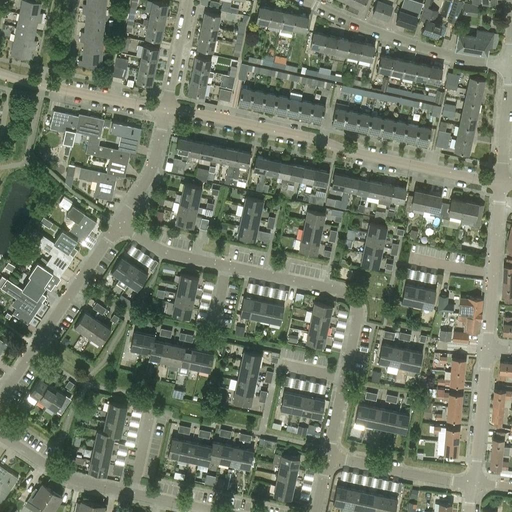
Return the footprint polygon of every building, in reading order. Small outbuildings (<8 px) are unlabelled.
[(21,0),(19,13),(41,18),(42,13),(38,12),(40,3),(25,0),(21,0)] [(83,8),(105,10),(105,0),(86,0),(86,4),(83,4),(83,8)] [(229,12),(230,7),(231,2),(223,0),(222,5),(221,10),(229,12)] [(365,0),(351,0),(350,3),(362,8),(365,0)] [(377,0),(378,0),(373,13),(387,18),(392,5),(382,1),(382,0),(377,0)] [(403,0),(400,11),(399,10),(395,21),(412,27),(416,16),(409,13),(413,1),(410,0),(403,0)] [(150,13),(165,16),(168,4),(153,1),(150,13)] [(454,2),(448,21),(456,24),(462,4),(454,2)] [(269,24),(272,9),(260,6),(256,21),(269,24)] [(424,6),(419,20),(425,22),(423,29),(439,34),(443,36),(446,27),(441,25),(441,24),(435,22),(438,10),(431,8),(424,6)] [(105,10),(83,8),(82,14),(86,14),(85,23),(104,24),(105,10)] [(130,9),(127,21),(133,22),(136,10),(130,9)] [(272,9),(269,24),(281,26),(284,11),(272,9)] [(284,11),(281,26),(279,34),(291,37),(293,29),(296,14),(284,11)] [(202,24),(218,27),(220,15),(204,12),(202,24)] [(19,13),(16,27),(34,31),(36,22),(40,23),(41,18),(19,13)] [(165,16),(150,13),(149,20),(144,19),(143,24),(148,25),(163,28),(165,16)] [(296,14),(293,29),(305,31),(308,16),(296,14)] [(240,21),(237,32),(244,34),(246,22),(249,16),(244,15),(242,21),(240,21)] [(104,24),(85,23),(84,32),(81,32),(80,37),(103,38),(104,24)] [(202,24),(199,36),(215,39),(218,27),(202,24)] [(163,28),(148,25),(145,38),(160,41),(163,28)] [(16,27),(13,41),(35,46),(36,41),(32,40),(34,31),(16,27)] [(458,33),(455,49),(487,55),(488,47),(491,48),(494,33),(477,30),(476,36),(458,33)] [(323,45),(325,34),(313,31),(310,47),(322,50),(323,45)] [(244,34),(237,32),(235,44),(242,45),(244,34)] [(323,45),(322,50),(334,53),(337,37),(325,34),(323,45)] [(215,39),(199,36),(197,48),(212,51),(215,39)] [(103,38),(80,37),(80,42),(83,42),(83,51),(102,53),(103,38)] [(128,52),(130,38),(125,37),(124,40),(123,40),(121,51),(128,52)] [(349,39),(337,37),(334,53),(346,55),(349,39)] [(349,39),(346,55),(358,58),(361,42),(349,39)] [(35,46),(13,41),(10,55),(28,59),(30,49),(34,50),(35,46)] [(361,42),(358,58),(371,61),(374,44),(361,42)] [(242,45),(235,44),(233,55),(239,57),(242,45)] [(141,57),(156,60),(159,49),(143,46),(141,57)] [(102,53),(83,51),(82,60),(78,60),(78,65),(100,67),(102,53)] [(260,64),(262,54),(260,54),(260,55),(258,55),(257,59),(249,57),(248,61),(260,64)] [(262,54),(260,64),(272,67),(274,57),(262,54)] [(390,72),(393,57),(380,54),(377,69),(390,72)] [(274,57),(272,67),(284,69),(287,57),(275,55),(274,57)] [(193,68),(208,71),(211,59),(195,56),(193,68)] [(119,78),(123,59),(116,57),(113,77),(119,78)] [(141,57),(138,69),(154,72),(156,60),(141,57)] [(287,57),(284,69),(296,72),(297,67),(286,64),(287,57)] [(405,60),(393,57),(390,72),(402,75),(405,60)] [(128,60),(123,59),(119,78),(124,79),(125,79),(128,60)] [(417,62),(405,60),(402,75),(414,78),(417,62)] [(417,62),(414,78),(426,80),(429,65),(417,62)] [(253,72),(254,66),(241,63),(238,79),(245,80),(247,71),(253,72)] [(235,77),(237,66),(231,65),(229,75),(235,77)] [(442,68),(429,65),(426,80),(439,83),(442,68)] [(254,66),(253,72),(265,75),(266,69),(254,66)] [(316,76),(317,71),(306,69),(306,68),(302,67),(301,73),(316,76)] [(193,68),(190,80),(206,83),(207,77),(213,78),(214,72),(208,71),(193,68)] [(154,72),(138,69),(136,82),(151,85),(154,72)] [(279,72),(266,69),(265,75),(278,77),(279,72)] [(292,74),(279,72),(278,77),(291,80),(292,74)] [(448,72),(446,82),(457,85),(460,75),(448,72)] [(292,74),(291,80),(303,83),(305,77),(292,74)] [(470,76),(467,89),(482,92),(485,80),(470,76)] [(232,89),(235,78),(229,77),(226,87),(232,89)] [(317,80),(305,77),(303,83),(309,84),(308,87),(315,88),(316,86),(317,80)] [(354,79),(353,84),(370,88),(371,83),(354,79)] [(206,83),(190,80),(187,92),(203,96),(206,83)] [(331,83),(317,80),(316,86),(329,89),(331,83)] [(353,93),(354,88),(342,85),(340,91),(353,93)] [(249,106),(253,90),(240,88),(237,103),(249,106)] [(354,88),(353,93),(365,96),(367,90),(354,88)] [(467,89),(465,101),(479,105),(482,92),(467,89)] [(232,91),(226,90),(224,100),(230,102),(232,91)] [(253,90),(249,106),(261,108),(265,93),(253,90)] [(379,93),(367,90),(365,96),(378,99),(379,93)] [(433,96),(423,94),(422,99),(442,103),(445,91),(437,90),(436,94),(433,93),(433,96)] [(277,95),(265,93),(261,108),(273,111),(277,95)] [(379,93),(378,99),(390,101),(391,95),(379,93)] [(277,95),(273,111),(285,113),(289,98),(277,95)] [(391,95),(390,101),(402,104),(404,98),(391,95)] [(301,100),(289,98),(285,113),(297,116),(301,100)] [(416,101),(404,98),(402,104),(415,107),(416,101)] [(301,100),(297,116),(310,119),(313,103),(301,100)] [(428,103),(416,101),(415,107),(427,109),(428,103)] [(479,105),(465,101),(462,113),(476,117),(479,105)] [(313,103),(310,119),(322,121),(325,105),(313,103)] [(441,106),(428,103),(427,109),(432,110),(431,115),(439,117),(441,106)] [(444,103),(443,109),(455,112),(456,105),(444,103)] [(343,126),(347,110),(335,108),(331,123),(343,126)] [(455,112),(443,109),(441,115),(453,118),(455,112)] [(75,131),(78,116),(53,110),(49,128),(64,131),(62,142),(72,144),(75,131)] [(347,110),(343,126),(355,128),(359,113),(347,110)] [(371,115),(367,131),(379,133),(383,118),(376,116),(377,112),(372,111),(371,115)] [(78,116),(75,131),(89,134),(85,152),(96,154),(98,145),(104,119),(79,113),(78,116)] [(359,113),(355,128),(367,131),(371,115),(359,113)] [(462,113),(459,126),(474,129),(476,117),(462,113)] [(395,120),(383,118),(379,133),(392,136),(395,120)] [(395,120),(392,136),(404,139),(407,123),(395,120)] [(118,149),(129,152),(135,153),(141,128),(126,125),(126,124),(112,121),(110,132),(121,134),(118,149)] [(407,123),(404,139),(416,141),(419,126),(407,123)] [(419,126),(416,141),(428,144),(431,128),(419,126)] [(459,126),(457,138),(471,141),(474,129),(459,126)] [(444,132),(439,131),(435,146),(447,149),(451,133),(444,132)] [(183,153),(181,160),(174,158),(171,172),(183,174),(186,161),(191,140),(178,137),(175,151),(183,153)] [(471,141),(457,138),(454,150),(468,153),(471,141)] [(191,140),(186,161),(191,162),(193,155),(199,157),(203,143),(191,140)] [(203,143),(199,157),(211,159),(214,145),(203,143)] [(118,149),(98,145),(96,154),(109,157),(106,172),(116,175),(124,177),(129,152),(118,149)] [(214,145),(211,159),(223,162),(226,148),(214,145)] [(238,150),(226,148),(223,162),(228,163),(224,183),(230,184),(238,150)] [(250,153),(238,150),(230,184),(245,187),(246,182),(237,181),(239,170),(238,170),(239,165),(247,167),(250,153)] [(265,173),(268,159),(256,156),(253,170),(261,172),(259,183),(257,182),(256,190),(261,191),(263,183),(263,184),(265,173)] [(280,161),(268,159),(265,173),(277,175),(280,161)] [(280,161),(277,175),(283,177),(279,197),(284,198),(286,189),(287,189),(289,178),(292,164),(280,161)] [(106,172),(81,166),(69,164),(66,174),(78,177),(96,181),(93,196),(111,200),(116,175),(106,172)] [(303,166),(292,164),(289,178),(300,180),(303,166)] [(303,166),(300,180),(312,183),(315,169),(303,166)] [(315,169),(312,183),(324,185),(327,171),(315,169)] [(207,176),(206,182),(212,183),(215,173),(208,172),(207,176)] [(206,182),(207,176),(196,173),(195,179),(206,182)] [(343,189),(346,176),(334,173),(331,187),(343,189)] [(341,200),(339,208),(345,209),(349,194),(348,194),(348,191),(355,192),(358,178),(346,176),(343,189),(341,200)] [(358,178),(355,192),(362,194),(361,198),(366,199),(370,181),(358,178)] [(366,199),(366,200),(368,200),(371,201),(377,203),(379,197),(382,183),(370,181),(366,199)] [(181,193),(199,197),(201,186),(184,183),(181,193)] [(270,185),(263,184),(263,183),(261,191),(268,192),(270,185)] [(379,197),(377,203),(389,205),(393,186),(382,183),(379,197)] [(393,186),(389,205),(391,200),(402,202),(405,188),(393,186)] [(292,190),(287,189),(286,189),(284,198),(289,200),(290,197),(291,197),(292,190)] [(424,209),(427,193),(414,190),(413,196),(407,195),(404,210),(412,212),(413,207),(424,209)] [(199,197),(181,193),(179,203),(197,206),(199,197)] [(440,196),(427,193),(424,209),(434,212),(433,216),(441,218),(444,203),(439,202),(440,196)] [(310,194),(308,201),(308,202),(323,205),(324,197),(310,194)] [(71,204),(72,201),(64,196),(59,204),(68,210),(65,214),(67,215),(66,216),(66,218),(65,219),(65,220),(65,221),(66,222),(66,223),(66,224),(67,226),(68,226),(69,227),(66,232),(76,240),(81,243),(95,222),(83,213),(84,212),(72,205),(71,204)] [(245,196),(243,206),(261,210),(263,200),(245,196)] [(444,203),(441,218),(449,220),(460,222),(461,217),(464,201),(451,198),(450,204),(444,203)] [(461,217),(460,222),(470,224),(478,226),(481,211),(476,210),(477,204),(464,201),(461,217)] [(174,210),(174,212),(177,213),(195,216),(196,211),(201,212),(202,212),(202,208),(197,206),(179,203),(177,211),(174,210)] [(261,210),(243,206),(240,216),(258,220),(261,210)] [(306,209),(304,219),(322,223),(324,213),(306,209)] [(385,220),(388,210),(385,210),(385,213),(376,211),(374,218),(385,220)] [(394,212),(388,210),(385,220),(386,220),(386,218),(392,219),(394,212)] [(177,213),(174,212),(173,214),(177,215),(175,223),(193,227),(195,216),(177,213)] [(240,216),(238,226),(256,230),(258,220),(240,216)] [(41,224),(54,229),(57,222),(44,217),(41,224)] [(206,230),(209,220),(202,218),(199,229),(206,230)] [(322,223),(304,219),(302,229),(320,233),(322,223)] [(367,233),(385,236),(387,226),(369,223),(367,233)] [(256,230),(238,226),(236,236),(254,240),(254,239),(263,241),(263,242),(268,243),(270,233),(256,230)] [(320,233),(302,229),(300,239),(318,243),(320,233)] [(337,231),(332,229),(330,229),(328,241),(335,242),(337,231)] [(76,240),(66,232),(62,230),(53,242),(73,255),(77,249),(72,246),(76,240)] [(385,236),(367,233),(365,243),(383,247),(385,236)] [(73,255),(53,242),(42,235),(36,244),(52,254),(44,266),(52,272),(58,277),(73,255)] [(318,243),(300,239),(298,250),(316,253),(318,243)] [(383,247),(365,243),(362,253),(380,257),(383,247)] [(136,258),(141,250),(137,248),(132,256),(136,258)] [(144,264),(149,256),(146,253),(141,261),(144,264)] [(380,257),(362,253),(360,263),(378,267),(380,257)] [(119,278),(130,263),(121,257),(111,272),(119,278)] [(153,269),(158,262),(154,259),(149,267),(153,269)] [(511,259),(506,259),(506,266),(503,266),(502,280),(511,281),(511,259)] [(289,274),(322,281),(325,269),(292,261),(289,274)] [(52,272),(44,266),(37,262),(29,275),(30,277),(31,276),(45,286),(51,290),(55,283),(47,279),(52,272)] [(393,264),(388,262),(386,262),(385,268),(384,272),(391,273),(393,264)] [(130,263),(119,278),(128,283),(138,268),(130,263)] [(138,268),(128,283),(136,289),(146,274),(138,268)] [(180,273),(178,283),(195,287),(198,277),(180,273)] [(31,276),(30,277),(22,289),(41,302),(46,296),(41,292),(45,286),(31,276)] [(22,289),(11,282),(4,277),(0,282),(0,287),(5,291),(20,301),(12,314),(27,324),(41,302),(22,289)] [(511,281),(502,280),(501,296),(504,296),(504,302),(511,303),(511,296),(511,294),(511,281)] [(195,287),(178,283),(176,293),(193,297),(195,287)] [(411,304),(415,286),(405,284),(401,301),(411,304)] [(415,286),(411,304),(421,306),(425,288),(415,286)] [(156,288),(154,298),(163,300),(166,289),(156,288)] [(435,290),(425,288),(421,306),(431,308),(435,290)] [(176,293),(173,304),(191,307),(193,297),(176,293)] [(244,296),(239,314),(249,316),(253,298),(244,296)] [(448,297),(439,296),(437,311),(450,312),(451,304),(447,303),(448,297)] [(253,298),(249,316),(260,319),(263,301),(253,298)] [(459,307),(458,313),(480,315),(482,299),(467,298),(466,307),(459,307)] [(274,303),(263,301),(260,319),(270,321),(274,303)] [(312,312),(330,316),(332,305),(314,301),(312,312)] [(101,305),(96,302),(93,308),(97,311),(101,305)] [(173,304),(168,303),(167,311),(172,312),(171,314),(189,318),(191,307),(173,304)] [(274,303),(270,321),(280,323),(284,305),(274,303)] [(101,305),(97,311),(102,314),(106,309),(101,305)] [(83,332),(93,317),(84,311),(74,326),(83,332)] [(312,312),(309,322),(327,326),(330,316),(312,312)] [(480,315),(458,313),(458,320),(465,321),(464,331),(479,332),(480,315)] [(119,318),(114,314),(110,320),(115,323),(119,318)] [(511,334),(511,323),(510,324),(511,317),(503,316),(502,334),(511,334)] [(102,323),(93,317),(83,332),(91,338),(102,323)] [(327,326),(309,322),(307,332),(325,336),(327,326)] [(102,323),(91,338),(100,344),(110,329),(102,323)] [(238,324),(235,332),(244,335),(246,327),(238,324)] [(451,341),(452,331),(440,330),(439,340),(451,341)] [(133,331),(130,347),(128,346),(126,354),(130,354),(131,349),(140,351),(144,333),(133,331)] [(384,331),(384,336),(383,337),(394,339),(395,333),(384,331)] [(453,331),(452,342),(468,343),(469,333),(453,331)] [(325,336),(307,332),(305,342),(323,346),(325,336)] [(144,333),(140,351),(149,353),(153,340),(154,335),(144,333)] [(185,334),(184,340),(192,342),(193,335),(185,334)] [(153,340),(149,353),(148,358),(160,360),(164,342),(153,340)] [(174,344),(164,342),(160,360),(170,362),(174,344)] [(182,346),(174,344),(170,362),(178,364),(182,346)] [(388,364),(392,346),(382,344),(378,361),(388,364)] [(192,348),(182,346),(178,364),(188,366),(192,348)] [(402,348),(392,346),(388,364),(398,366),(402,348)] [(192,348),(188,366),(199,369),(203,351),(192,348)] [(412,350),(402,348),(398,366),(408,368),(412,350)] [(243,350),(241,360),(259,364),(261,354),(243,350)] [(412,350),(408,368),(418,370),(422,352),(412,350)] [(213,353),(203,351),(199,369),(209,371),(213,353)] [(465,359),(452,358),(447,357),(440,356),(439,362),(446,363),(452,363),(451,371),(464,372),(465,359)] [(259,364),(241,360),(239,370),(256,374),(259,364)] [(511,373),(511,362),(500,362),(498,379),(506,380),(506,373),(511,373)] [(48,373),(48,374),(53,377),(56,372),(51,369),(48,373)] [(256,374),(239,370),(237,380),(254,384),(256,374)] [(451,371),(444,371),(444,379),(438,379),(437,384),(450,385),(463,386),(464,372),(451,371)] [(62,376),(56,372),(53,377),(54,377),(51,381),(56,384),(62,376)] [(405,386),(407,380),(396,377),(394,384),(405,386)] [(38,399),(48,383),(39,378),(29,393),(38,399)] [(237,380),(234,390),(252,394),(254,384),(237,380)] [(74,384),(69,381),(65,386),(70,389),(74,384)] [(48,383),(38,399),(48,405),(57,389),(48,383)] [(173,395),(183,397),(185,389),(175,387),(173,395)] [(57,389),(48,405),(55,410),(66,395),(57,389)] [(436,397),(443,398),(449,398),(448,406),(461,407),(462,394),(444,392),(444,390),(437,389),(436,397)] [(492,405),(503,406),(504,398),(511,399),(511,391),(493,389),(492,405)] [(252,394),(234,390),(232,401),(250,405),(252,394)] [(290,411),(294,393),(284,391),(280,409),(290,411)] [(294,393),(290,411),(300,413),(304,395),(294,393)] [(314,398),(304,395),(300,413),(310,415),(314,398)] [(416,406),(417,398),(407,396),(406,403),(411,404),(411,405),(416,406)] [(314,398),(310,415),(320,417),(324,400),(314,398)] [(107,411),(125,415),(127,406),(109,402),(107,411)] [(365,423),(368,405),(359,403),(355,421),(365,423)] [(379,407),(368,405),(365,423),(375,426),(379,407)] [(503,406),(492,405),(491,420),(494,420),(493,427),(502,428),(502,421),(503,406)] [(460,421),(461,407),(448,406),(447,414),(447,417),(447,420),(460,421)] [(379,407),(375,426),(385,428),(389,410),(379,407)] [(399,412),(389,410),(385,428),(395,430),(399,412)] [(107,411),(105,421),(123,425),(125,415),(107,411)] [(409,414),(399,412),(395,430),(405,432),(409,414)] [(123,425),(105,421),(103,431),(115,435),(121,436),(123,425)] [(297,433),(299,426),(289,423),(287,430),(297,433)] [(433,432),(440,433),(441,427),(434,426),(434,423),(426,423),(425,431),(433,431),(433,432)] [(299,425),(298,433),(306,434),(307,426),(299,425)] [(445,441),(458,442),(459,428),(446,427),(445,441)] [(97,429),(95,440),(113,444),(115,435),(103,431),(97,429)] [(509,447),(503,446),(503,439),(503,432),(497,432),(496,438),(493,438),(491,453),(502,454),(511,455),(511,449),(509,450),(509,447)] [(177,458),(181,440),(171,438),(167,456),(177,458)] [(263,445),(263,446),(275,449),(276,447),(277,442),(265,439),(264,440),(263,445)] [(95,440),(92,450),(111,454),(113,444),(95,440)] [(181,440),(177,458),(187,460),(191,442),(181,440)] [(212,441),(211,446),(209,459),(219,461),(222,444),(212,441)] [(456,456),(458,442),(445,441),(444,449),(444,454),(456,456)] [(201,444),(191,442),(187,460),(197,462),(201,444)] [(201,444),(197,462),(208,465),(209,459),(211,446),(201,444)] [(233,446),(222,444),(219,461),(229,464),(233,446)] [(233,446),(229,464),(239,466),(243,448),(233,446)] [(253,450),(243,448),(239,466),(249,468),(253,450)] [(92,450),(90,460),(109,464),(111,454),(92,450)] [(282,454),(275,453),(273,463),(280,464),(297,468),(300,458),(282,454)] [(502,454),(491,453),(490,468),(507,470),(508,463),(501,462),(502,454)] [(109,464),(90,460),(88,471),(106,474),(109,464)] [(297,468),(280,464),(278,474),(295,478),(297,468)] [(0,503),(18,478),(0,465),(0,503)] [(355,482),(357,474),(353,473),(353,472),(348,471),(346,481),(355,482)] [(278,474),(275,485),(293,488),(295,478),(278,474)] [(357,474),(355,482),(356,482),(357,483),(363,484),(365,475),(358,474),(357,474)] [(368,476),(365,475),(363,484),(367,485),(372,486),(374,477),(368,476)] [(382,479),(374,477),(372,486),(381,488),(382,479)] [(42,483),(38,489),(35,487),(27,500),(40,509),(41,507),(42,504),(52,491),(53,490),(42,483)] [(293,488),(275,485),(273,495),(291,499),(293,488)] [(343,505),(347,488),(336,485),(332,503),(343,505)] [(347,488),(343,505),(353,508),(357,490),(347,488)] [(357,490),(353,508),(363,510),(367,492),(357,490)] [(42,504),(41,507),(42,506),(52,511),(62,498),(52,491),(42,504)] [(367,492),(363,510),(373,511),(377,494),(367,492)] [(377,494),(373,511),(383,511),(387,496),(377,494)] [(394,511),(397,498),(387,496),(383,511),(394,511)] [(81,500),(78,511),(91,511),(93,505),(93,503),(81,500)] [(406,511),(413,511),(415,503),(408,502),(406,511)] [(438,511),(451,511),(452,504),(439,503),(438,511)]
